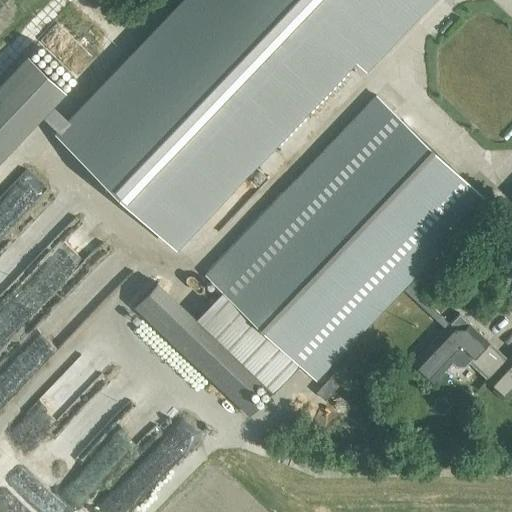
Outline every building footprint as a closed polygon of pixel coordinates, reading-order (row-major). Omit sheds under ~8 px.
[(173,245),(352,57),(383,51),(431,0),(185,0),(57,135),(173,245)] [(0,83),(0,158),(64,92),(26,56),(0,83)] [(403,288),(444,328),(449,323),(411,288),(422,276),(418,272),(486,201),(376,96),(205,274),(315,379),(403,288)] [(28,309),(97,237),(79,220),(0,302),(0,335),(27,308),(28,309)] [(18,241),(7,251),(19,265),(30,255),(18,241)] [(156,283),(134,307),(248,416),(271,392),(192,317),(156,283)] [(449,323),(444,328),(445,328),(412,362),(418,368),(432,382),(451,363),(455,367),(465,367),(470,362),(478,370),(498,350),(459,313),(449,323)] [(35,326),(0,362),(0,379),(15,394),(43,365),(39,360),(54,344),(35,326)] [(84,344),(21,412),(50,439),(79,407),(85,412),(58,441),(71,453),(124,396),(99,372),(106,365),(84,344)] [(511,352),(506,359),(498,350),(478,370),(507,399),(511,394),(511,352)] [(317,423),(345,450),(365,429),(342,407),(351,397),(346,393),(317,423)] [(131,458),(103,491),(128,511),(130,511),(170,466),(160,457),(154,463),(145,455),(166,432),(150,418),(148,421),(128,404),(75,466),(94,483),(122,451),(131,458)]
